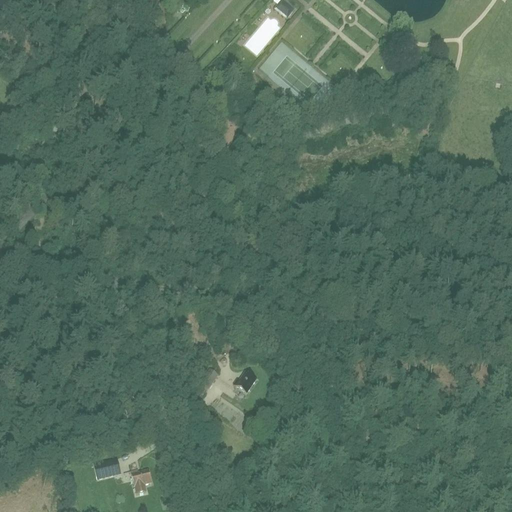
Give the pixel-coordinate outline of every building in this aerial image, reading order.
[(295,11),(283,1),(274,11),(286,22),(295,11)] [(209,371),(203,380),(211,387),(218,377),(209,371)] [(239,383),(237,381),(233,387),(247,396),(256,381),(245,374),(239,383)] [(96,482),(122,476),(117,459),(92,465),(96,482)] [(139,475),(138,472),(131,474),(136,497),(146,495),(145,488),(152,486),(149,473),(139,475)]
